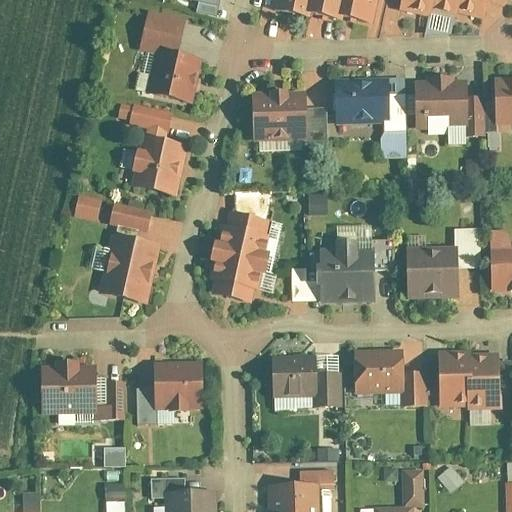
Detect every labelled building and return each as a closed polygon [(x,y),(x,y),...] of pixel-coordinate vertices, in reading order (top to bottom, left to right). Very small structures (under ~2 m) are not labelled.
[(308,0),(274,0),(272,18),(305,23),(308,0)] [(343,0),(308,0),(305,23),(339,27),(343,0)] [(378,0),(343,0),(339,27),(373,32),(378,0)] [(422,23),(426,0),(396,0),(393,17),(422,23)] [(453,23),(457,0),(426,0),(424,17),(453,23)] [(483,26),(487,0),(457,0),(454,20),(483,26)] [(185,23),(149,15),(141,51),(160,55),(177,59),(185,23)] [(193,107),(202,65),(177,59),(160,55),(150,97),(193,107)] [(333,85),(334,130),(387,128),(386,84),(333,85)] [(511,131),(511,84),(492,85),(493,132),(511,131)] [(406,139),(404,85),(386,85),(388,139),(406,139)] [(414,88),(415,137),(464,136),(463,87),(414,88)] [(304,99),(252,101),(253,148),(305,147),(304,99)] [(483,143),(482,104),(465,105),(465,143),(483,143)] [(175,114),(137,105),(131,132),(144,135),(168,141),(175,114)] [(492,108),(483,108),(483,138),(492,138),(492,108)] [(325,150),(325,114),(305,114),(306,150),(325,150)] [(180,197),(192,147),(168,141),(144,135),(132,185),(180,197)] [(275,193),(239,193),(238,214),(271,220),(275,193)] [(100,204),(79,199),(74,222),(95,226),(100,204)] [(325,200),(307,200),(307,219),(325,219),(325,200)] [(150,217),(114,209),(109,230),(146,238),(150,217)] [(232,212),(215,295),(257,304),(274,221),(271,220),(238,214),(232,212)] [(485,269),(484,229),(459,230),(460,247),(460,269),(485,269)] [(146,311),(160,250),(110,239),(96,299),(146,311)] [(397,266),(397,241),(373,241),(373,250),(374,266),(397,266)] [(339,250),(321,251),(322,268),(322,301),(322,305),(374,304),(374,266),(373,250),(360,250),(360,243),(339,243),(339,250)] [(511,245),(494,246),(496,291),(511,290),(511,245)] [(410,248),(411,300),(461,299),(460,269),(460,247),(410,248)] [(322,268),(294,269),(294,301),(322,301),(322,268)] [(405,349),(355,351),(357,394),(407,392),(406,375),(405,349)] [(471,354),(471,352),(439,353),(440,410),(472,409),(471,354)] [(504,410),(502,353),(471,354),(472,409),(472,410),(504,410)] [(342,357),(319,358),(320,376),(343,375),(342,357)] [(319,358),(276,359),(277,399),(320,398),(320,376),(319,358)] [(208,361),(155,363),(156,388),(157,411),(209,409),(208,361)] [(41,369),(42,416),(99,414),(98,384),(97,367),(41,369)] [(429,406),(428,374),(406,375),(407,392),(407,407),(429,406)] [(346,410),(345,375),(343,375),(320,376),(320,398),(321,411),(346,410)] [(128,422),(127,383),(98,384),(99,414),(99,423),(128,422)] [(141,389),(143,425),(157,424),(157,411),(156,388),(141,389)] [(123,470),(122,450),(99,451),(99,471),(123,470)] [(449,471),(436,482),(449,497),(461,486),(449,471)] [(296,477),(296,491),(316,491),(332,491),(331,476),(296,477)] [(424,511),(424,476),(402,476),(402,511),(424,511)] [(184,482),(150,483),(151,500),(167,499),(184,499),(184,482)] [(316,511),(316,491),(296,491),(263,492),(263,511),(316,511)] [(184,499),(167,499),(167,511),(215,511),(215,498),(184,499)]
